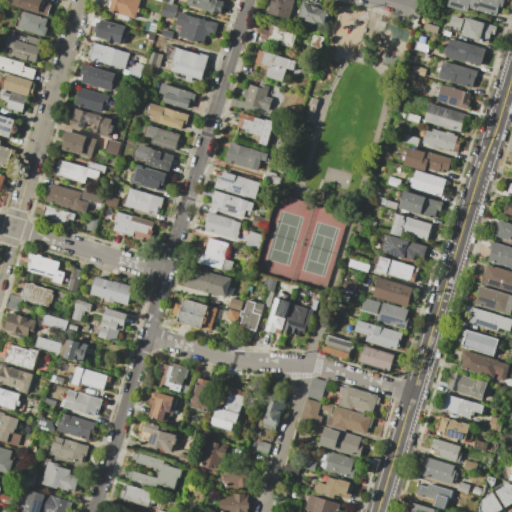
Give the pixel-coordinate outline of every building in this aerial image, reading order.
[(46,0),(50,1),(49,4),(52,5),(48,16),(13,6),(14,3),(10,2),(10,0),(46,0)] [(140,0),(138,8),(141,8),(139,13),(137,13),(135,18),(109,11),(111,0),(140,0)] [(187,0),(219,0),(224,2),(220,15),(186,5),(187,0)] [(294,0),(288,20),(267,13),(271,0),(294,0)] [(303,0),(311,3),(312,1),(321,4),(321,6),(329,9),(323,27),(297,19),(303,0)] [(503,0),(501,8),(498,7),(495,16),(469,9),(468,13),(447,7),(449,0),(503,0)] [(165,3),(172,5),(177,6),(174,19),(161,15),(165,3)] [(24,12),(48,19),(46,27),(48,27),(45,37),(19,29),(19,27),(15,26),(19,11),(24,13),(24,12)] [(180,13),(218,24),(215,34),(210,32),(209,36),(207,35),(204,44),(179,36),(182,27),(176,25),(180,13)] [(467,18),(496,26),(494,35),(490,34),(488,43),(462,36),(463,35),(459,34),(460,29),(449,26),(452,16),(463,19),(463,18),(467,19),(467,18)] [(93,17),(126,27),(124,31),(128,32),(126,38),(123,37),(120,44),(114,43),(114,44),(106,42),(106,40),(95,37),(97,33),(94,32),(95,27),(90,25),(93,17)] [(148,21),(158,23),(155,33),(142,30),(144,24),(146,25),(148,21)] [(426,23),(438,27),(436,34),(424,30),(426,23)] [(271,24),(297,32),(292,48),(261,39),(264,29),(269,30),(271,24)] [(163,30),(174,33),(172,39),(161,36),(163,30)] [(37,62),(13,55),(15,50),(5,47),(8,37),(10,38),(12,33),(27,37),(27,35),(42,40),(41,42),(43,42),(37,62)] [(313,34),(323,38),(320,49),(309,46),(313,34)] [(450,38),(485,49),(480,66),(445,56),(446,53),(444,53),(446,44),(448,45),(450,38)] [(95,43),(129,53),(128,56),(125,66),(124,69),(90,59),(91,56),(89,55),(91,49),(93,50),(95,43)] [(177,48),(208,57),(201,80),(193,77),(192,82),(185,80),(186,76),(171,71),(177,48)] [(259,50),(297,62),(294,71),(286,69),(282,82),(261,76),(264,66),(255,63),(259,50)] [(151,52),(163,55),(158,68),(147,65),(151,52)] [(0,55),(24,63),(23,66),(36,70),(33,80),(0,70),(0,55)] [(125,66),(128,56),(135,58),(132,68),(125,66)] [(444,60),(477,71),(472,88),(439,78),(444,60)] [(83,64),(116,74),(111,91),(82,83),(84,75),(80,74),(83,64)] [(136,64),(143,66),(141,73),(134,71),(136,64)] [(134,71),(141,73),(139,80),(129,77),(131,70),(134,71)] [(33,82),(32,85),(35,86),(33,94),(29,93),(28,96),(3,89),(4,87),(0,86),(0,80),(1,77),(6,78),(8,74),(33,82)] [(430,82),(436,84),(434,91),(428,89),(430,82)] [(162,83),(195,94),(193,101),(190,100),(187,109),(162,102),(164,94),(159,93),(162,83)] [(251,84),(268,91),(265,99),(270,101),(267,107),(264,106),(263,109),(262,108),(261,110),(244,104),(246,98),(243,97),(245,89),(249,91),(251,84)] [(442,84),(471,93),(468,104),(470,105),(468,110),(437,101),(442,84)] [(80,87),(109,96),(106,106),(103,105),(101,113),(75,105),(80,87)] [(27,97),(22,112),(7,107),(9,102),(0,99),(0,88),(6,90),(5,92),(11,94),(11,93),(27,97)] [(313,97),(319,99),(312,122),(306,120),(313,97)] [(429,103),(470,115),(467,123),(464,122),(461,132),(424,121),(429,103)] [(152,104),(189,115),(186,125),(183,125),(181,130),(151,121),(153,116),(148,115),(152,104)] [(74,109),(111,120),(107,136),(90,131),(92,125),(85,123),(83,129),(69,125),(74,109)] [(242,113),(265,121),(265,119),(275,122),(266,147),(257,144),(260,137),(244,132),(245,130),(237,127),(242,113)] [(408,113),(420,116),(418,123),(406,120),(408,113)] [(0,115),(16,121),(15,125),(17,126),(17,129),(18,131),(16,133),(14,135),(12,134),(11,139),(7,138),(8,138),(4,136),(2,134),(0,133),(0,115)] [(150,126),(180,135),(175,151),(152,144),(154,137),(147,135),(150,126)] [(432,129),(446,133),(446,131),(454,134),(454,135),(458,136),(457,140),(461,142),(457,154),(422,143),(426,131),(431,132),(432,129)] [(65,131),(96,140),(91,158),(61,149),(64,139),(62,139),(65,131)] [(401,134),(418,139),(416,146),(399,141),(401,134)] [(108,139),(120,143),(116,156),(104,152),(108,139)] [(0,140),(1,141),(0,145),(16,150),(14,155),(11,154),(7,168),(0,165),(0,140)] [(231,143),(268,154),(266,162),(261,160),(257,171),(226,162),(227,158),(226,158),(228,150),(229,150),(231,143)] [(139,145),(174,155),(169,172),(145,165),(146,161),(135,157),(139,145)] [(409,148),(428,153),(428,152),(452,159),(449,172),(443,170),(443,173),(426,169),(425,172),(404,165),(409,148)] [(58,159),(87,168),(98,171),(96,179),(86,176),(85,181),(83,180),(82,183),(53,174),(58,159)] [(87,168),(89,162),(105,166),(103,172),(98,171),(87,168)] [(128,162),(171,175),(168,186),(166,185),(164,192),(132,182),(133,177),(124,175),(128,162)] [(223,171),(259,183),(254,200),(214,188),(217,178),(221,179),(223,171)] [(266,171),(276,174),(276,176),(280,178),(278,186),(263,181),(266,171)] [(416,171),(446,180),(441,197),(410,188),(412,183),(410,182),(412,173),(415,174),(416,171)] [(390,177),(401,180),(399,187),(388,184),(390,177)] [(51,184),(81,193),(79,200),(88,203),(85,214),(46,202),(51,184)] [(130,188),(164,198),(161,208),(158,207),(156,215),(125,206),(130,188)] [(215,190),(253,203),(250,212),(246,210),(243,219),(209,208),(215,190)] [(404,191),(442,202),(440,211),(437,210),(435,219),(399,208),(402,198),(396,197),(398,191),(403,193),(404,191)] [(107,195),(119,199),(116,208),(104,204),(107,195)] [(378,197),(397,203),(395,209),(376,203),(378,197)] [(46,205),(75,214),(72,221),(68,220),(66,226),(42,219),(46,205)] [(118,212),(155,222),(149,242),(112,231),(118,212)] [(208,212),(242,223),(236,240),(204,230),(206,222),(205,222),(208,212)] [(396,214),(431,224),(426,240),(405,234),(404,238),(390,234),(396,214)] [(254,215),(268,219),(265,229),(251,225),(254,215)] [(90,217),(98,219),(94,232),(86,230),(90,217)] [(499,220),(511,224),(511,245),(493,239),(499,220)] [(356,230),(359,222),(364,224),(362,232),(356,230)] [(249,231),(263,236),(259,250),(245,246),(249,231)] [(389,236),(427,247),(424,258),(415,255),(413,261),(384,252),(389,236)] [(210,238),(229,244),(224,259),(234,262),(230,272),(195,261),(197,253),(205,255),(210,238)] [(493,242),(511,247),(511,269),(487,262),(493,242)] [(30,253),(60,262),(57,270),(55,279),(53,278),(28,270),(30,263),(28,263),(30,253)] [(380,256),(418,267),(413,282),(376,271),(380,256)] [(350,259),(371,265),(369,273),(347,266),(350,259)] [(487,264),(511,272),(511,293),(481,283),(487,264)] [(67,290),(71,276),(72,277),(75,265),(83,267),(76,292),(67,290)] [(231,278),(226,297),(182,285),(187,267),(231,278)] [(57,270),(65,272),(61,285),(52,282),(53,278),(55,279),(57,270)] [(96,277),(114,282),(114,281),(133,287),(128,306),(114,302),(114,304),(103,301),(104,299),(91,295),(96,277)] [(267,277),(277,280),(274,292),(267,290),(263,288),(267,277)] [(379,278),(413,287),(408,307),(373,297),(379,278)] [(344,280),(357,284),(354,291),(342,288),(344,280)] [(26,283),(53,291),(52,294),(53,294),(50,304),(49,303),(48,307),(21,300),(23,295),(19,294),(22,284),(26,285),(26,283)] [(481,286),(511,296),(511,306),(509,316),(475,305),(481,286)] [(267,290),(274,292),(270,306),(263,304),(267,290)] [(5,306),(16,310),(20,298),(9,294),(5,306)] [(275,297),(290,302),(287,314),(286,314),(284,318),(285,319),(280,334),(276,333),(276,334),(265,331),(272,307),(271,307),(272,304),(273,304),(275,297)] [(231,298),(243,301),(240,311),(228,308),(231,298)] [(366,298),(408,311),(406,317),(409,318),(405,329),(375,321),(377,315),(363,311),(366,298)] [(76,299),(92,303),(89,312),(83,310),(80,322),(72,319),(75,309),(74,309),(76,299)] [(185,299),(217,308),(211,332),(178,322),(180,314),(174,312),(176,303),(183,305),(185,299)] [(292,304),(297,305),(299,299),(308,302),(306,308),(314,311),(309,325),(307,325),(304,335),(298,333),(297,335),(290,333),(290,335),(283,332),(292,304)] [(248,300),(264,305),(255,331),(239,326),(242,317),(240,316),(242,311),(244,312),(248,300)] [(473,307),(511,319),(511,323),(509,332),(499,328),(498,332),(469,322),(473,307)] [(107,308),(128,315),(122,332),(119,331),(116,343),(98,337),(107,308)] [(230,309),(239,312),(236,323),(226,320),(230,309)] [(11,313),(37,320),(33,332),(30,331),(28,336),(19,334),(19,336),(13,334),(13,332),(6,330),(11,313)] [(45,314),(68,321),(65,331),(42,324),(45,314)] [(358,320),(402,334),(400,342),(399,342),(396,350),(365,341),(367,334),(355,330),(358,320)] [(465,330),(498,340),(493,356),(462,347),(465,336),(463,336),(465,330)] [(328,335),(352,342),(354,346),(353,347),(350,349),(347,359),(323,352),(328,335)] [(39,336),(61,343),(58,354),(35,347),(39,336)] [(66,339),(88,345),(83,363),(60,356),(63,344),(65,345),(66,339)] [(12,345),(29,350),(30,349),(39,352),(34,370),(4,361),(8,349),(11,350),(12,345)] [(365,346),(395,355),(390,371),(360,362),(365,346)] [(464,350),(510,365),(505,382),(461,368),(463,361),(461,360),(464,350)] [(164,364),(173,366),(174,363),(189,368),(186,379),(184,379),(182,385),(184,385),(183,389),(181,389),(180,392),(169,389),(169,387),(160,384),(162,377),(160,376),(164,364)] [(0,371),(2,365),(34,374),(28,394),(0,386),(0,371)] [(77,367),(74,375),(67,373),(69,365),(77,367)] [(77,367),(111,377),(109,383),(106,382),(103,392),(82,386),(81,390),(71,387),(74,375),(77,367)] [(453,372),(487,382),(482,400),(448,389),(450,383),(449,383),(452,374),(453,375),(453,372)] [(52,375),(64,379),(62,385),(50,382),(52,375)] [(198,377),(211,381),(203,410),(190,407),(198,377)] [(312,378),(327,382),(321,400),(307,396),(312,378)] [(344,385),(377,395),(377,397),(380,398),(378,405),(375,404),(372,412),(365,410),(364,413),(357,411),(358,408),(353,407),(352,410),(338,405),(341,395),(339,394),(341,387),(344,388),(344,385)] [(231,387),(245,391),(235,423),(233,422),(213,417),(216,407),(224,409),(231,387)] [(0,388),(20,394),(19,400),(21,401),(19,406),(17,406),(16,410),(0,406),(0,388)] [(69,390),(102,400),(96,417),(64,407),(69,390)] [(157,391),(178,398),(172,417),(170,416),(167,423),(149,417),(157,391)] [(271,395),(286,399),(278,427),(275,427),(267,424),(263,423),(271,395)] [(447,395),(484,406),(480,417),(471,415),(470,418),(442,410),(447,395)] [(46,398),(56,401),(54,409),(44,406),(46,398)] [(306,399),(321,403),(317,415),(322,417),(319,424),(300,418),(306,399)] [(323,403),(333,406),(331,412),(322,409),(323,403)] [(335,406),(371,417),(370,419),(373,420),(370,428),(368,427),(365,435),(347,429),(346,432),(326,425),(329,415),(332,415),(335,406)] [(0,411),(5,413),(4,415),(18,419),(14,433),(21,435),(18,446),(0,441),(0,411)] [(62,413),(95,423),(92,433),(91,432),(88,440),(56,431),(62,413)] [(440,416),(470,425),(465,441),(453,437),(452,438),(444,436),(445,434),(435,431),(440,416)] [(487,428),(491,416),(503,420),(499,432),(487,428)] [(213,417),(233,422),(230,431),(211,426),(213,417)] [(39,418),(51,421),(55,430),(51,433),(36,429),(39,418)] [(147,422),(161,426),(160,430),(178,435),(173,453),(148,445),(151,434),(144,432),(147,422)] [(337,430),(361,437),(359,445),(362,446),(359,457),(332,449),(333,446),(330,445),(333,434),(336,434),(337,430)] [(502,432),(511,435),(511,446),(499,443),(502,432)] [(55,436),(89,446),(85,457),(84,457),(82,464),(50,455),(55,436)] [(433,438),(460,446),(459,451),(462,452),(459,462),(437,455),(438,452),(430,450),(433,438)] [(206,439),(228,446),(226,453),(228,453),(223,473),(198,465),(206,439)] [(259,440),(270,444),(267,455),(256,451),(259,440)] [(473,447),(475,440),(488,444),(485,452),(473,447)] [(0,447),(12,451),(10,459),(13,460),(9,474),(0,471),(0,447)] [(330,452),(355,459),(353,467),(356,468),(353,479),(325,471),(328,461),(324,460),(327,452),(330,453),(330,452)] [(138,453),(164,461),(163,464),(181,469),(175,490),(157,485),(156,488),(130,481),(130,479),(125,477),(127,471),(132,472),(133,471),(156,477),(158,470),(135,463),(136,461),(131,460),(133,454),(137,455),(138,453)] [(426,457),(455,466),(454,469),(456,470),(455,472),(458,473),(455,481),(453,480),(451,485),(420,476),(426,457)] [(316,462),(314,471),(301,467),(303,458),(316,462)] [(463,469),(466,460),(477,464),(474,473),(463,469)] [(47,462),(56,464),(56,466),(71,470),(69,474),(79,477),(74,494),(41,484),(47,462)] [(287,463),(300,466),(297,475),(284,472),(287,463)] [(225,488),(222,473),(251,468),(253,484),(225,488)] [(329,477),(352,484),(348,499),(335,495),(334,498),(314,493),(315,490),(314,490),(316,484),(317,484),(318,482),(326,484),(329,477)] [(486,480),(488,477),(496,479),(494,485),(491,486),(486,480)] [(460,482),(470,486),(468,494),(457,490),(460,482)] [(452,491),(450,499),(448,498),(445,509),(432,505),(434,499),(416,493),(419,484),(428,487),(429,483),(452,491)] [(495,491),(508,484),(511,485),(511,503),(505,508),(495,491)] [(127,485),(151,492),(149,499),(151,499),(148,508),(119,499),(122,490),(125,491),(127,485)] [(474,486),(482,489),(479,496),(471,493),(474,486)] [(23,511),(29,490),(45,495),(40,511),(23,511)] [(311,511),(298,508),(302,492),(339,503),(337,510),(344,511),(311,511)] [(0,494),(11,497),(9,505),(0,502),(0,494)] [(221,495),(234,496),(234,494),(245,494),(245,496),(248,496),(248,503),(249,503),(249,510),(248,510),(248,511),(221,511),(221,509),(219,509),(220,502),(221,502),(221,495)] [(493,494),(502,509),(498,511),(478,511),(482,501),(493,494)] [(40,511),(45,495),(72,502),(69,511),(40,511)] [(410,511),(413,503),(441,511),(440,511),(410,511)]
